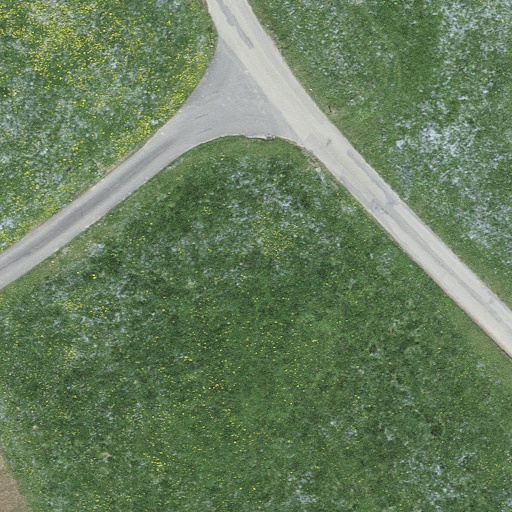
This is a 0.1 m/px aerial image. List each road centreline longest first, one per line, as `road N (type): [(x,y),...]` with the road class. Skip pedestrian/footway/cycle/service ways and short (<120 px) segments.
road 1 (track): [(511,334),(339,157),(266,69)]
road 2 (track): [(266,69),(0,269)]
